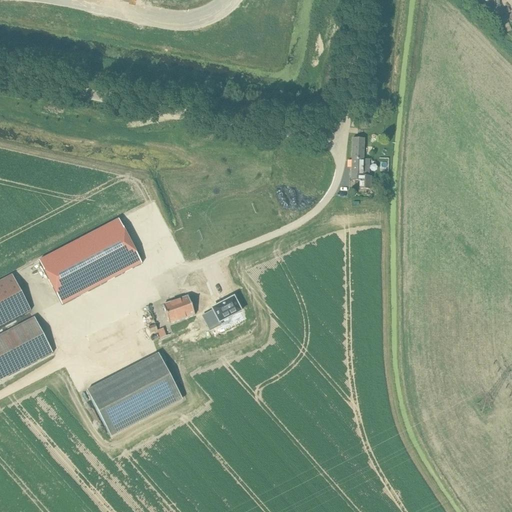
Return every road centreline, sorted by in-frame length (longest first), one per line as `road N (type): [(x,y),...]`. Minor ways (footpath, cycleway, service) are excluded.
road 1 (unclassified): [(0,79),(310,137),(337,125)]
road 2 (unclassified): [(189,268),(314,215),(335,178),(337,125)]
road 3 (unclassified): [(230,0),(202,18),(174,23),(65,0)]
road 4 (unclassified): [(337,125),(363,0)]
